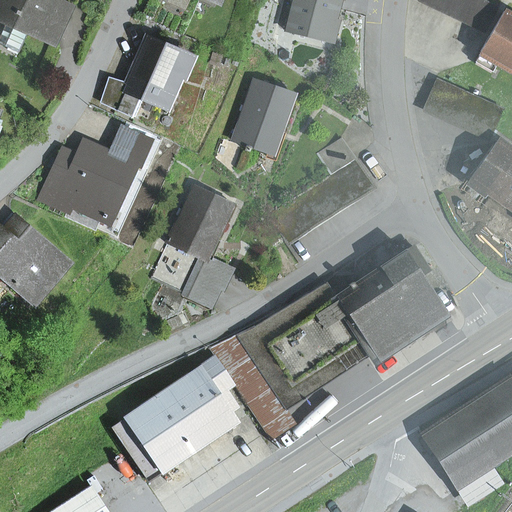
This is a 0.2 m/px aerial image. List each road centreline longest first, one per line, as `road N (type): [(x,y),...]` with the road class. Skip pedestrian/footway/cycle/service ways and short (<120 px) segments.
road 1 (residential): [(417,205),(244,315),(0,440)]
road 2 (residential): [(125,0),(87,83),(40,149),(0,186)]
road 3 (residential): [(397,0),(395,106),(417,205)]
road 4 (primary): [(399,405),(236,511)]
road 5 (residential): [(417,205),(505,340)]
road 6 (primary): [(505,340),(399,405)]
